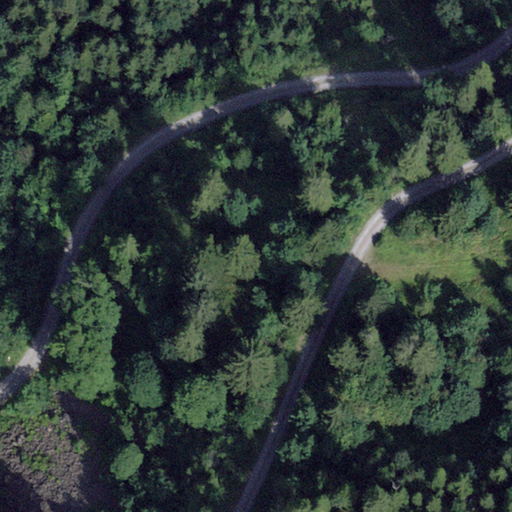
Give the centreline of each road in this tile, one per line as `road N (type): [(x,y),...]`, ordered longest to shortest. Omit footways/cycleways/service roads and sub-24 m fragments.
road 1 (track): [(0,360),(41,305),(115,145),(249,90),(453,76),(511,32)]
road 2 (track): [(511,118),(363,217),(241,511)]
